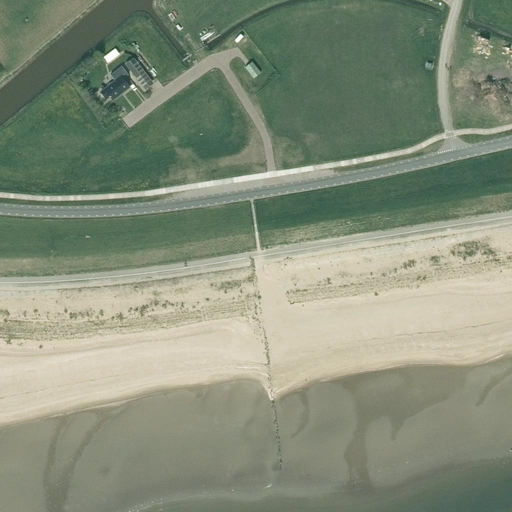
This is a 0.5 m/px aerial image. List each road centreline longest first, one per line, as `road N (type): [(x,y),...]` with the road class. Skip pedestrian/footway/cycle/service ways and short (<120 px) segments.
road 1 (tertiary): [(0,208),(165,205),(454,154)]
road 2 (unclassified): [(454,154),(443,68),(458,0)]
